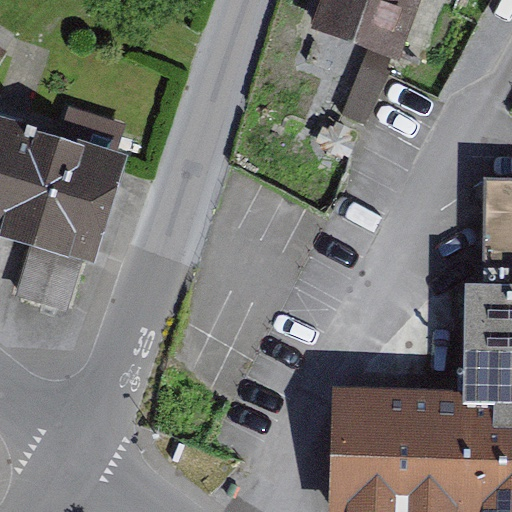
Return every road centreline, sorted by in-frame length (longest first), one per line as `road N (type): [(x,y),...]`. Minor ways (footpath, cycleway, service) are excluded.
road 1 (residential): [(260,0),(149,330),(81,458)]
road 2 (residential): [(300,511),(319,440),(469,128),(511,82)]
